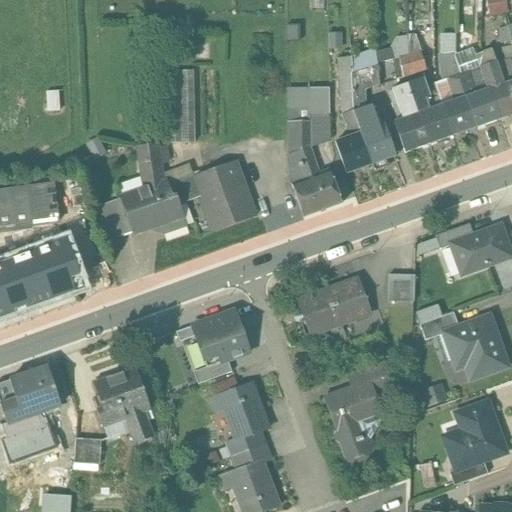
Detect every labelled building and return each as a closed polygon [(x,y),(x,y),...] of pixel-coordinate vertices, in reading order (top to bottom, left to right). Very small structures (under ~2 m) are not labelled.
[(508,0),(488,0),(490,16),(510,13),(508,0)] [(285,26),(285,43),(300,43),(300,26),(285,26)] [(505,27),(494,30),(497,43),(509,40),(505,27)] [(412,35),(404,37),(405,58),(418,55),(412,35)] [(498,48),(502,64),(508,62),(511,61),(511,51),(510,45),(498,48)] [(458,53),(457,66),(463,64),(466,74),(481,70),(474,48),(458,53)] [(481,53),(481,57),(485,56),(488,67),(496,65),(492,50),(481,53)] [(347,56),(347,68),(375,65),(374,53),(347,56)] [(463,99),(457,77),(457,66),(458,53),(438,54),(441,83),(434,86),(440,106),(463,99)] [(418,55),(405,58),(406,78),(423,74),(418,55)] [(345,137),(356,133),(349,112),(347,68),(347,56),(331,56),(337,116),(345,137)] [(405,58),(381,64),(384,84),(406,78),(405,58)] [(511,82),(511,78),(508,62),(502,64),(496,65),(488,67),(495,88),(511,82)] [(463,64),(457,66),(457,77),(466,74),(463,64)] [(347,68),(349,112),(356,133),(373,127),(366,105),(360,108),(365,89),(378,87),(375,65),(347,68)] [(495,88),(488,67),(481,70),(488,90),(495,88)] [(466,74),(457,77),(463,99),(488,90),(481,70),(466,74)] [(193,72),(167,72),(168,144),(195,144),(193,72)] [(419,78),(406,83),(407,95),(414,115),(426,111),(421,98),(426,96),(419,78)] [(511,82),(495,88),(488,90),(497,118),(511,113),(511,82)] [(406,83),(389,88),(400,120),(414,115),(407,95),(406,83)] [(308,146),(324,139),(311,139),(311,119),(323,118),(322,90),(286,90),(286,111),(298,111),(298,125),(307,125),(308,146)] [(488,90),(463,99),(472,127),(497,118),(488,90)] [(463,99),(440,106),(449,134),(472,127),(463,99)] [(426,111),(414,115),(423,143),(449,134),(440,106),(426,111)] [(286,111),(286,125),(298,125),(298,111),(286,111)] [(400,120),(392,122),(401,151),(423,143),(414,115),(400,120)] [(311,139),(324,139),(323,118),(311,119),(311,139)] [(373,127),(356,133),(367,162),(389,154),(379,124),(373,127)] [(287,153),(308,146),(307,125),(298,125),(286,125),(287,153)] [(345,137),(331,142),(342,171),(367,162),(356,133),(345,137)] [(157,145),(141,147),(142,151),(138,152),(144,191),(120,199),(120,200),(132,233),(133,235),(160,225),(164,235),(186,228),(178,206),(200,198),(201,198),(194,178),(169,188),(167,183),(163,184),(157,145)] [(308,146),(287,153),(291,180),(317,171),(308,146)] [(234,163),(194,178),(201,198),(200,198),(213,233),(254,218),(234,163)] [(317,171),(291,180),(303,212),(340,199),(328,167),(317,171)] [(0,308),(13,304),(5,281),(74,271),(68,224),(59,225),(53,181),(0,188),(0,308)] [(120,200),(95,209),(107,242),(132,233),(120,200)] [(469,225),(435,237),(440,250),(451,246),(451,245),(473,237),(469,225)] [(473,237),(451,245),(451,246),(462,275),(510,258),(500,228),(473,237)] [(414,277),(388,276),(388,302),(413,303),(414,277)] [(358,281),(328,291),(340,325),(370,314),(358,281)] [(328,291),(298,302),(310,336),(340,325),(328,291)] [(234,312),(191,328),(196,342),(206,369),(242,356),(249,354),(244,340),(243,336),(240,337),(237,329),(240,327),(238,323),(234,312)] [(453,313),(419,326),(425,342),(443,335),(443,334),(458,328),(453,313)] [(458,328),(443,334),(443,335),(456,370),(465,367),(470,381),(507,368),(489,318),(458,328)] [(45,368),(0,384),(0,405),(6,423),(0,425),(0,427),(4,440),(6,446),(27,439),(39,434),(33,416),(60,406),(46,367),(45,368)] [(373,367),(347,377),(351,389),(369,382),(372,391),(380,388),(373,367)] [(137,369),(92,386),(101,411),(95,413),(101,429),(130,419),(137,439),(154,433),(145,408),(150,406),(137,369)] [(351,389),(324,399),(336,432),(337,432),(350,467),(370,460),(367,454),(370,453),(371,450),(368,442),(364,439),(362,440),(361,438),(359,439),(354,425),(381,415),(372,391),(369,382),(351,389)] [(251,385),(219,397),(235,440),(236,441),(260,433),(268,430),(251,385)] [(487,403),(455,415),(464,439),(455,442),(452,444),(449,448),(450,453),(452,456),(457,470),(458,471),(483,462),(505,454),(487,403)] [(260,433),(236,441),(235,440),(227,444),(232,458),(265,446),(260,433)] [(27,439),(6,446),(4,440),(0,441),(0,445),(6,466),(33,456),(27,439)] [(100,442),(75,439),(74,463),(97,465),(100,442)] [(265,446),(232,458),(237,471),(261,463),(262,464),(270,461),(265,446)] [(483,462),(458,471),(457,470),(449,473),(454,487),(487,475),(483,462)] [(237,471),(229,474),(242,511),(265,511),(278,507),(262,464),(261,463),(237,471)] [(430,464),(420,466),(424,488),(434,487),(430,464)] [(69,511),(70,498),(42,496),(41,511),(69,511)]
